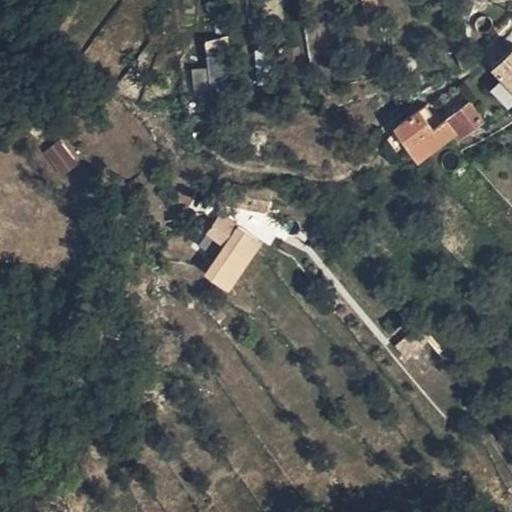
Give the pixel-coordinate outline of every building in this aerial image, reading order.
[(244,46),(240,18),(220,21),(224,49),(244,46)] [(231,104),(252,101),(244,46),(224,49),(226,64),(211,66),(215,96),(229,94),(231,104)] [(460,140),(472,132),(474,135),(486,131),(501,120),(488,100),(458,121),(454,115),(446,121),(460,140)] [(445,102),(437,107),(446,121),(454,115),(445,102)] [(460,140),(446,121),(437,107),(410,126),(433,158),(437,155),(460,140)] [(62,176),(78,163),(59,140),(43,152),(62,176)] [(244,188),(238,201),(279,200),(244,188)] [(287,204),(279,200),(238,201),(242,203),(285,213),(287,204)] [(224,236),(234,243),(261,263),(273,246),(234,215),(220,233),(224,236)] [(224,236),(220,240),(231,248),(234,243),(224,236)] [(238,253),(221,276),(241,290),(261,263),(234,243),(231,248),(238,253)]
